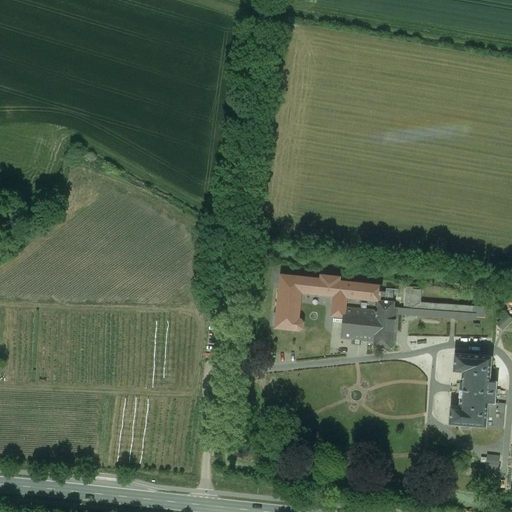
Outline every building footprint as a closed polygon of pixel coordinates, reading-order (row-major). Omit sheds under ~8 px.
[(422,290),(412,290),(412,287),(408,287),(408,289),(406,289),(405,308),(398,308),(398,314),(475,319),(475,316),(485,317),(485,307),(421,303),(422,290)] [(395,293),(382,291),(381,301),(394,302),(395,293)] [(381,301),(378,300),(374,341),(374,346),(390,348),(391,342),(395,342),(398,314),(398,308),(394,308),(395,302),(394,302),(381,301)] [(377,311),(345,307),(344,316),(343,322),(342,338),(353,339),(352,344),(360,345),(360,340),(374,341),(377,311)] [(511,315),(509,313),(499,323),(506,329),(511,322),(511,315)] [(493,357),(455,353),(453,372),(462,373),(459,407),(451,406),(449,425),(487,428),(503,429),(505,404),(496,403),(498,382),(491,381),(493,357)] [(499,457),(487,455),(486,466),(498,467),(499,457)]
